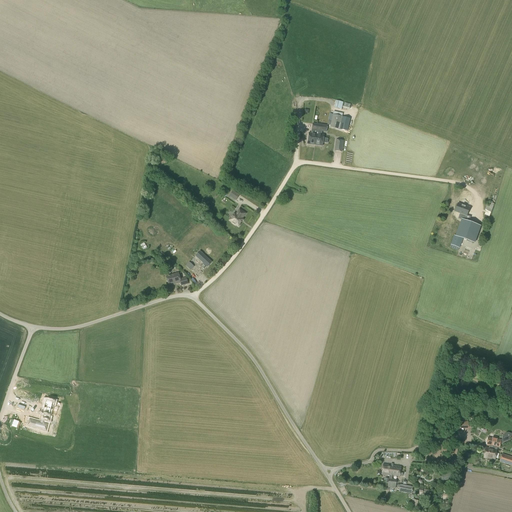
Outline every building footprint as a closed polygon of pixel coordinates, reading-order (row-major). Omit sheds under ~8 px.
[(342,109),(343,102),(336,101),(334,108),(342,109)] [(342,117),(343,114),(334,112),(333,115),(330,127),(340,129),(342,117)] [(316,134),(315,145),(322,146),(324,135),(322,135),(322,132),(317,131),(316,134)] [(309,133),(307,144),(315,145),(316,134),(309,133)] [(343,141),(336,140),(335,151),(342,152),(343,141)] [(236,200),(239,195),(233,190),(229,196),(236,200)] [(491,212),(494,204),(488,202),(485,210),(491,212)] [(461,214),(460,219),(461,219),(465,221),(467,217),(467,216),(468,216),(471,208),(459,204),(456,212),(461,214)] [(242,219),(245,214),(239,210),(236,215),(234,214),(230,220),(233,222),(232,223),(235,225),(236,224),(238,226),(243,220),(242,219)] [(465,221),(461,219),(455,236),(463,239),(475,243),(481,226),(465,221)] [(459,248),(463,239),(455,236),(454,235),(450,245),(451,245),(459,248)] [(212,262),(207,258),(203,263),(207,267),(212,262)] [(180,279),(178,273),(166,277),(169,285),(175,283),(175,285),(181,283),(181,286),(188,284),(186,278),(180,279)] [(30,402),(32,398),(22,395),(21,400),(22,400),(20,407),(28,409),(30,402)] [(44,413),(43,419),(49,420),(51,415),(51,416),(52,411),(56,412),(58,408),(53,407),(55,403),(54,403),(54,401),(51,400),(50,402),(46,401),(46,402),(45,401),(44,404),(45,405),(43,413),(44,413)] [(483,430),(487,421),(482,419),(478,427),(483,430)] [(496,447),(499,447),(500,445),(503,443),(510,440),(511,434),(508,433),(506,433),(502,437),(502,440),(501,440),(497,440),(498,439),(497,437),(493,437),(492,438),(492,439),(488,438),(486,445),(489,446),(489,448),(492,449),(492,446),(496,447)] [(496,449),(496,447),(492,446),(492,449),(489,448),(486,448),(484,457),(495,459),(497,450),(496,449)] [(511,465),(511,457),(502,454),(499,462),(511,465)] [(400,476),(401,466),(383,464),(382,474),(390,476),(390,475),(396,476),(400,476)] [(445,481),(452,478),(449,472),(448,472),(448,474),(443,476),(445,481)] [(389,479),(388,485),(388,488),(396,489),(396,486),(397,479),(389,479)] [(400,485),(397,484),(397,487),(399,488),(399,492),(412,494),(413,487),(400,484),(400,485)]
